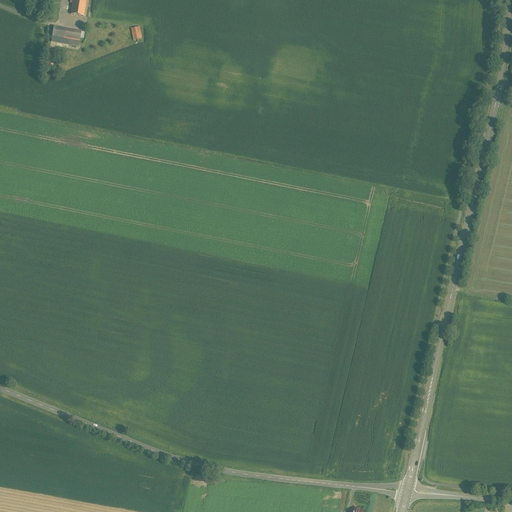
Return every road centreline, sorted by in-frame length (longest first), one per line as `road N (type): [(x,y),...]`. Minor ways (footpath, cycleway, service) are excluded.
road 1 (primary): [(406,492),(491,122),(510,0)]
road 2 (tertiary): [(0,388),(190,462),(406,492)]
